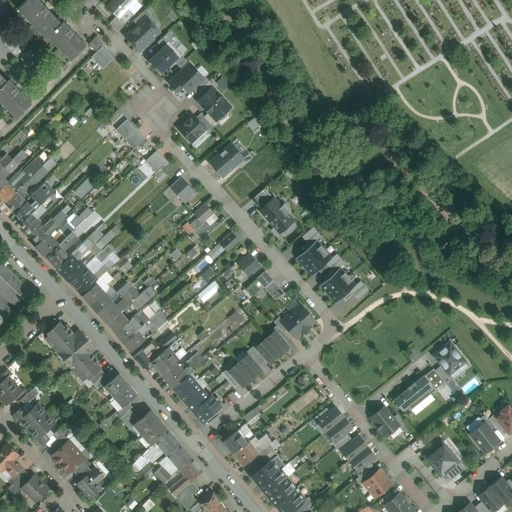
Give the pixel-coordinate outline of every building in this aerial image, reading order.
[(49,35),(61,23),(38,0),(25,0),(18,8),(19,8),(46,37),(45,37),(46,38),(49,35)] [(114,0),(107,7),(117,16),(119,18),(120,18),(120,17),(136,0),(114,0)] [(152,14),(146,8),(133,21),(137,25),(146,17),(147,18),(152,14)] [(117,16),(109,24),(117,31),(125,23),(120,18),(119,18),(117,16)] [(137,25),(126,36),(139,51),(160,32),(147,18),(146,17),(137,25)] [(61,23),(49,35),(70,58),(70,59),(71,59),(86,45),(85,44),(85,45),(63,22),(64,21),(63,21),(61,23)] [(24,49),(4,27),(0,30),(0,40),(16,57),(24,49)] [(97,36),(88,44),(96,52),(102,46),(105,43),(97,36)] [(149,60),(161,73),(180,54),(168,41),(149,60)] [(96,52),(92,57),(103,68),(114,58),(102,46),(96,52)] [(30,49),(20,57),(30,69),(40,61),(30,49)] [(183,70),(190,64),(186,59),(179,66),(183,70)] [(183,86),(189,92),(192,89),(203,78),(190,64),(183,70),(169,83),(176,90),(181,86),(183,86)] [(196,93),(209,81),(205,76),(203,78),(192,89),(196,93)] [(6,81),(0,87),(0,99),(16,116),(16,117),(32,103),(31,102),(9,80),(9,79),(6,81)] [(200,98),(212,87),(214,86),(209,81),(196,93),(200,98)] [(200,98),(197,100),(208,112),(216,121),(231,107),(212,87),(200,98)] [(212,125),(216,121),(208,112),(204,116),(212,125)] [(204,116),(201,113),(196,118),(206,129),(205,129),(207,131),(213,126),(212,125),(204,116)] [(193,115),(178,128),(191,142),(205,129),(206,129),(196,118),(193,115)] [(254,130),(261,124),(255,117),(248,123),(254,130)] [(127,119),(116,129),(125,139),(136,129),(127,119)] [(136,129),(125,139),(134,148),(145,138),(136,129)] [(231,144),(210,162),(223,176),(243,158),(231,144)] [(19,161),(28,155),(24,149),(15,156),(19,161)] [(158,149),(147,159),(159,172),(170,161),(158,149)] [(8,152),(0,159),(0,161),(0,162),(5,167),(12,160),(7,156),(9,154),(8,152)] [(60,157),(56,152),(52,156),(56,161),(60,157)] [(52,156),(42,165),(42,166),(47,170),(56,161),(52,156)] [(12,160),(5,167),(10,171),(10,172),(19,163),(17,162),(15,163),(12,160)] [(42,166),(31,177),(36,182),(35,182),(36,183),(48,171),(47,170),(42,166)] [(26,172),(19,179),(24,184),(31,177),(26,172)] [(193,190),(181,176),(170,187),(184,202),(195,192),(193,190)] [(24,184),(23,185),(26,189),(27,190),(35,182),(36,182),(31,177),(24,184)] [(82,198),(96,185),(89,178),(75,191),(82,198)] [(19,179),(12,186),(17,191),(23,185),(24,184),(19,179)] [(8,182),(0,189),(0,197),(5,203),(17,191),(12,186),(8,182)] [(26,189),(23,185),(17,191),(20,195),(21,192),(23,192),(26,189)] [(46,188),(35,199),(37,200),(41,204),(51,194),(46,188)] [(265,188),(251,200),(259,209),(273,197),(265,188)] [(17,191),(5,203),(14,212),(26,201),(20,195),(17,191)] [(35,210),(23,222),(25,224),(22,226),(28,233),(40,222),(41,221),(38,218),(56,199),(51,194),(35,210)] [(259,209),(259,210),(274,227),(271,230),(279,239),(288,231),(286,228),(294,220),(288,213),(290,211),(284,204),(282,206),(274,196),(273,197),(259,209)] [(41,204),(37,200),(34,203),(33,205),(30,205),(35,210),(41,204)] [(30,205),(26,201),(14,212),(23,222),(35,210),(30,205)] [(207,221),(209,224),(219,218),(210,202),(194,211),(198,218),(184,226),(188,232),(207,221)] [(74,213),(67,219),(68,221),(73,225),(77,221),(80,224),(92,212),(87,207),(78,217),(74,213)] [(40,222),(28,233),(38,244),(48,234),(67,215),(62,210),(52,219),(51,218),(43,226),(40,222)] [(101,219),(87,232),(90,236),(97,229),(104,222),(101,219)] [(68,221),(56,232),(63,240),(66,238),(61,232),(68,225),(70,227),(68,229),(71,232),(75,228),(73,225),(68,221)] [(68,225),(61,232),(66,238),(71,232),(68,229),(70,227),(68,225)] [(310,245),(317,239),(321,236),(313,227),(302,236),(310,245)] [(79,232),(75,228),(71,232),(77,237),(82,232),(81,230),(79,232)] [(90,236),(83,242),(88,247),(93,243),(102,235),(97,229),(90,236)] [(111,230),(95,245),(100,250),(116,235),(111,230)] [(77,237),(71,232),(66,238),(71,243),(77,237)] [(231,232),(220,242),(228,251),(239,241),(231,232)] [(38,244),(35,246),(46,257),(58,245),(48,234),(38,244)] [(450,243),(444,237),(443,238),(442,237),(441,238),(442,239),(439,243),(438,242),(438,244),(439,244),(440,247),(439,248),(440,248),(441,248),(444,248),(444,249),(445,249),(445,248),(448,244),(449,245),(450,244),(449,244),(450,243)] [(296,258),(311,276),(326,263),(332,258),(317,239),(310,245),(296,258)] [(83,242),(72,253),(76,258),(88,247),(83,242)] [(108,244),(95,257),(100,262),(114,250),(108,244)] [(58,245),(46,257),(56,268),(69,256),(58,245)] [(193,248),(187,253),(192,258),(198,253),(193,248)] [(69,256),(56,268),(71,282),(85,269),(86,268),(76,258),(72,253),(69,256)] [(249,253),(237,263),(249,276),(260,266),(249,253)] [(332,258),(326,263),(334,272),(340,267),(345,263),(337,253),(332,258)] [(115,254),(109,259),(114,264),(119,259),(115,254)] [(109,259),(104,263),(109,269),(114,264),(109,259)] [(35,295),(1,262),(0,262),(0,276),(27,303),(35,295)] [(104,263),(91,275),(96,280),(109,269),(104,263)] [(319,285),(335,303),(350,291),(356,285),(340,267),(334,272),(319,285)] [(85,269),(71,282),(81,293),(96,280),(91,275),(85,269)] [(109,274),(103,279),(110,287),(116,282),(109,274)] [(124,282),(115,290),(120,295),(126,290),(131,286),(125,279),(123,281),(124,282)] [(215,279),(199,294),(206,301),(222,286),(215,279)] [(281,288),(274,280),(265,288),(272,296),(281,288)] [(356,285),(350,291),(357,300),(368,290),(360,281),(356,285)] [(96,283),(83,295),(91,304),(104,292),(96,283)] [(249,289),(254,295),(260,289),(255,284),(249,289)] [(150,286),(130,303),(137,310),(156,293),(150,286)] [(281,288),(272,296),(276,301),(285,293),(281,288)] [(126,290),(120,295),(125,301),(131,296),(126,290)] [(104,292),(91,304),(99,314),(113,302),(104,292)] [(15,313),(0,298),(0,313),(2,316),(7,321),(15,313)] [(113,302),(99,314),(107,323),(121,311),(120,311),(121,311),(113,302)] [(300,305),(291,313),(306,330),(309,328),(308,327),(315,321),(300,305)] [(121,311),(107,323),(116,333),(129,321),(121,311)] [(306,330),(291,313),(282,321),(288,328),(296,338),(303,332),(303,333),(306,330)] [(288,328),(282,321),(279,317),(274,321),(277,325),(284,332),(288,328)] [(54,318),(44,329),(47,333),(59,322),(54,318)] [(151,318),(144,323),(148,328),(150,330),(156,324),(151,318)] [(129,321),(116,333),(123,342),(137,330),(129,321)] [(64,327),(59,322),(47,333),(49,335),(45,338),(56,350),(74,334),(74,333),(66,325),(64,327)] [(165,322),(157,329),(160,333),(169,326),(165,322)] [(144,323),(137,330),(141,335),(148,328),(144,323)] [(284,332),(277,325),(272,329),(274,332),(274,331),(284,342),(289,338),(284,332)] [(64,360),(88,338),(79,329),(74,333),(74,334),(56,350),(64,360)] [(137,330),(123,342),(131,351),(145,339),(141,335),(137,330)] [(284,342),(274,331),(274,332),(265,339),(279,355),(288,347),(284,342)] [(172,332),(156,344),(162,351),(166,347),(168,346),(177,339),(172,332)] [(177,339),(168,346),(166,347),(167,348),(153,359),(150,361),(162,374),(175,362),(179,359),(174,353),(182,347),(179,343),(182,340),(179,337),(177,339)] [(88,338),(64,360),(72,369),(91,352),(91,353),(96,348),(88,338)] [(279,355),(265,339),(257,346),(256,347),(266,358),(270,363),(279,355)] [(156,344),(153,340),(144,348),(153,359),(167,348),(166,347),(162,351),(156,344)] [(450,343),(434,355),(442,365),(448,372),(456,366),(457,368),(465,361),(450,343)] [(266,358),(256,347),(257,346),(255,344),(250,348),(262,362),(266,358)] [(153,359),(144,348),(133,357),(143,368),(150,361),(153,359)] [(262,362),(250,348),(245,353),(246,355),(247,355),(257,366),(262,362)] [(91,353),(91,352),(72,369),(83,381),(87,377),(89,380),(101,369),(101,368),(97,364),(99,362),(91,353)] [(257,366),(247,355),(246,355),(238,363),(252,378),(261,371),(257,366)] [(201,364),(194,356),(186,362),(189,366),(193,370),(201,364)] [(183,371),(175,362),(162,374),(173,387),(187,376),(183,371)] [(252,378),(238,363),(230,370),(229,371),(239,382),(243,386),(252,378)] [(448,372),(442,365),(435,370),(440,377),(444,382),(446,384),(454,378),(448,372)] [(189,366),(183,371),(187,376),(189,374),(193,370),(189,366)] [(105,374),(99,379),(105,385),(117,374),(111,368),(105,374)] [(239,382),(229,371),(230,370),(228,368),(223,372),(235,386),(239,382)] [(7,369),(0,375),(0,383),(8,376),(11,374),(7,369)] [(101,369),(89,380),(93,384),(99,379),(105,374),(101,369)] [(105,385),(104,385),(105,385),(114,396),(128,384),(119,374),(119,373),(117,374),(105,385)] [(187,376),(173,387),(180,395),(196,381),(189,374),(187,376)] [(414,382),(408,387),(408,388),(394,400),(402,410),(416,399),(420,403),(436,390),(435,389),(431,384),(424,375),(415,383),(414,382)] [(8,376),(0,383),(0,396),(7,404),(14,398),(21,392),(20,391),(13,383),(13,382),(8,376)] [(440,377),(431,384),(435,389),(444,382),(440,377)] [(93,384),(99,391),(105,385),(104,385),(105,385),(99,379),(93,384)] [(196,381),(180,395),(186,403),(202,389),(196,381)] [(128,384),(114,396),(123,406),(137,394),(128,384)] [(24,388),(20,391),(21,392),(14,398),(18,402),(21,399),(28,393),(24,388)] [(28,393),(21,399),(25,404),(21,408),(38,393),(34,388),(28,393)] [(202,389),(186,403),(193,410),(209,397),(208,396),(202,389)] [(209,397),(193,410),(202,422),(221,407),(211,394),(208,396),(209,397)] [(38,404),(27,414),(21,408),(15,414),(28,429),(46,413),(38,404)] [(508,406),(501,411),(502,412),(496,417),(495,417),(504,428),(509,433),(511,430),(511,404),(508,407),(508,406)] [(326,407),(312,419),(317,424),(319,422),(319,421),(330,412),(326,407)] [(392,418),(383,407),(371,417),(386,435),(389,433),(393,438),(402,430),(398,426),(398,425),(392,418)] [(330,412),(319,421),(319,422),(326,431),(344,417),(336,408),(330,412)] [(123,415),(120,418),(124,423),(134,414),(130,409),(123,415)] [(253,409),(243,417),(247,422),(257,414),(253,409)] [(139,419),(133,424),(134,424),(129,428),(137,438),(142,434),(159,419),(150,410),(139,419)] [(119,411),(109,419),(113,424),(120,418),(123,415),(119,411)] [(46,413),(28,429),(42,444),(49,439),(43,432),(55,422),(46,413)] [(134,414),(124,423),(129,428),(134,424),(133,424),(139,419),(134,414)] [(407,426),(397,414),(392,418),(398,425),(398,426),(402,430),(407,426)] [(489,418),(485,414),(480,418),(483,423),(484,422),(490,430),(495,426),(489,418)] [(496,417),(494,414),(489,418),(495,426),(499,432),(504,428),(495,417),(496,417)] [(344,417),(326,431),(334,440),(334,441),(346,432),(351,427),(344,417)] [(159,419),(142,434),(152,445),(155,442),(167,429),(159,419)] [(483,423),(471,433),(486,452),(499,441),(490,430),(484,422),(483,423)] [(66,423),(52,435),(57,440),(63,434),(70,428),(66,423)] [(167,429),(155,442),(160,447),(166,455),(179,443),(167,429)] [(237,429),(223,441),(223,442),(223,441),(233,454),(247,442),(237,429)] [(346,432),(334,441),(334,440),(331,442),(336,448),(350,436),(346,432)] [(57,440),(50,446),(55,452),(69,440),(63,434),(57,440)] [(265,434),(258,440),(253,445),(259,452),(269,444),(272,442),(265,434)] [(258,440),(255,436),(249,440),(253,445),(258,440)] [(350,436),(336,448),(340,453),(342,451),(342,450),(353,441),(350,436)] [(353,441),(342,450),(342,451),(350,460),(367,446),(359,436),(353,441)] [(275,439),(272,442),(269,444),(273,449),(274,449),(279,445),(275,439)] [(55,452),(52,455),(60,464),(77,449),(69,440),(55,452)] [(247,442),(233,454),(243,466),(259,453),(259,452),(253,445),(249,440),(247,442)] [(152,445),(133,464),(139,470),(155,456),(153,454),(160,447),(155,442),(152,445)] [(433,466),(449,453),(445,449),(447,448),(442,442),(425,456),(433,466)] [(179,443),(166,455),(176,466),(178,468),(191,457),(179,443)] [(7,444),(0,450),(0,465),(1,464),(5,464),(5,468),(8,470),(11,470),(12,470),(14,473),(12,474),(12,475),(13,475),(21,467),(20,467),(18,465),(19,464),(15,461),(14,461),(13,460),(18,455),(7,444)] [(269,444),(259,452),(259,453),(261,451),(264,455),(262,457),(262,458),(273,449),(269,444)] [(367,446),(350,460),(357,469),(357,470),(369,461),(375,456),(367,446)] [(77,449),(60,464),(68,473),(71,469),(85,458),(77,449)] [(273,449),(262,458),(267,463),(270,461),(277,455),(278,455),(273,449)] [(449,453),(433,466),(441,476),(446,472),(458,462),(457,461),(452,455),(451,456),(449,453)] [(277,455),(270,461),(278,471),(279,471),(282,468),(285,465),(277,455)] [(191,457),(178,468),(185,476),(190,482),(192,480),(203,471),(191,457)] [(85,458),(71,469),(77,475),(78,475),(87,466),(90,463),(85,458)] [(458,462),(446,472),(451,479),(465,468),(459,460),(457,461),(458,462)] [(267,463),(261,468),(261,467),(251,475),(260,486),(278,471),(270,461),(267,463)] [(369,461),(357,470),(357,469),(354,471),(359,476),(369,468),(373,465),(369,461)] [(21,467),(13,475),(12,475),(8,479),(14,485),(22,477),(27,472),(21,466),(20,467),(21,467)] [(87,466),(78,475),(82,479),(91,471),(87,466)] [(168,472),(162,466),(154,473),(164,483),(171,476),(168,472)] [(174,466),(168,472),(171,476),(178,468),(176,466),(174,466)] [(82,479),(77,483),(90,498),(101,488),(96,483),(103,477),(96,468),(92,471),(91,471),(82,479)] [(297,487),(282,468),(279,471),(284,478),(285,478),(294,489),(297,487)] [(359,476),(356,479),(361,485),(363,483),(363,482),(373,474),(369,468),(359,476)] [(373,474),(363,482),(363,483),(375,497),(391,484),(379,469),(373,474)] [(275,504),(294,489),(285,478),(284,478),(279,471),(278,471),(260,486),(268,496),(275,504)] [(27,481),(21,487),(22,488),(36,501),(48,488),(34,474),(27,481)] [(185,476),(181,480),(186,486),(190,482),(185,476)] [(14,485),(10,490),(15,495),(22,488),(21,487),(27,481),(22,477),(14,485)] [(511,491),(505,482),(501,478),(490,486),(503,503),(511,495),(511,491)] [(181,480),(170,489),(175,495),(186,486),(181,480)] [(186,486),(175,495),(182,503),(192,495),(199,489),(192,480),(190,482),(186,486)] [(503,503),(490,486),(479,495),(483,500),(492,511),(493,511),(503,503)] [(307,499),(297,487),(294,489),(297,493),(304,501),(307,499)] [(294,489),(275,504),(276,505),(280,510),(281,510),(282,511),(290,511),(295,509),(304,501),(297,493),(294,489)] [(220,500),(214,492),(210,495),(209,493),(202,498),(204,500),(201,503),(203,507),(207,511),(220,500)] [(390,492),(381,500),(385,505),(394,497),(390,492)] [(394,497),(385,505),(390,511),(395,511),(404,505),(404,506),(406,506),(408,505),(399,493),(394,497)] [(192,495),(182,503),(187,510),(196,500),(192,495)] [(304,501),(295,509),(297,511),(301,511),(308,506),(309,506),(313,502),(309,497),(307,499),(304,501)] [(230,511),(220,500),(207,511),(230,511)] [(492,511),(483,500),(478,504),(484,511),(493,511),(492,511)] [(469,503),(458,511),(476,511),(473,508),(469,503)]
